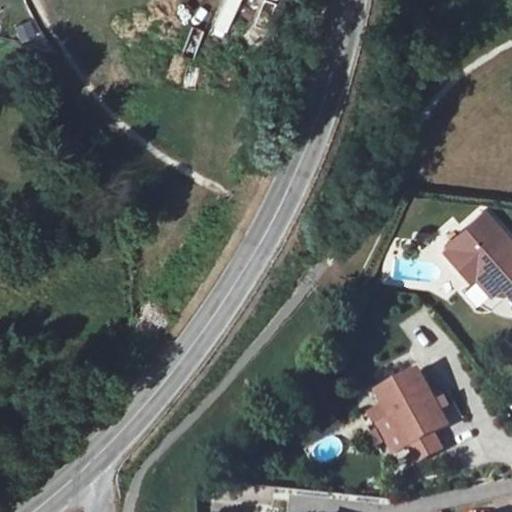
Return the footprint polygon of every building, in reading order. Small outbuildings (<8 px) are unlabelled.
[(463,255),(471,265),(496,293),(505,285),(511,292),(511,238),(488,210),(465,230),(468,233),(449,249),(457,259),(463,255)] [(446,246),(449,249),(468,233),(465,230),(446,246)] [(466,269),(471,265),(463,255),(457,259),(466,269)] [(387,400),(370,409),(378,425),(396,415),(415,450),(416,450),(440,436),(455,428),(447,413),(441,403),(425,373),(385,395),(387,400)] [(456,409),(450,398),(441,403),(447,413),(456,409)] [(423,463),(447,450),(440,436),(416,450),(423,463)]
